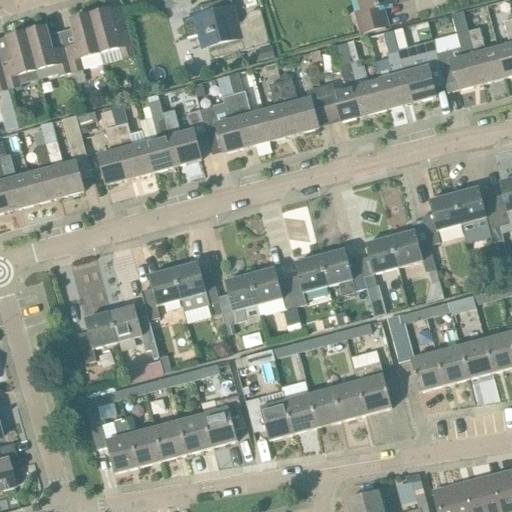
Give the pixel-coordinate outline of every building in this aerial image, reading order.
[(243,23),(236,25),(229,0),(192,10),(195,22),(183,25),(186,39),(203,35),(210,61),(270,45),(260,10),(257,10),(256,11),(249,13),(245,20),(243,23)] [(391,0),(356,0),(361,15),(355,16),(360,36),(387,28),(382,9),(393,6),(391,0)] [(110,12),(89,17),(99,55),(118,50),(121,61),(134,58),(127,32),(124,21),(121,10),(110,13),(110,12)] [(433,43),(433,44),(444,85),(455,82),(459,93),(482,87),(463,13),(451,16),(463,60),(451,64),(448,53),(437,56),(433,43)] [(463,13),(482,87),(505,81),(497,51),(485,54),(479,31),(469,34),(463,13)] [(75,45),(64,48),(71,75),(72,74),(75,86),(86,83),(83,71),(102,66),(99,55),(89,17),(69,22),(75,45)] [(511,79),(511,22),(503,25),(509,48),(497,51),(505,81),(511,79)] [(46,28),(26,34),(38,81),(59,76),(59,78),(71,75),(64,48),(52,51),(46,28)] [(8,41),(0,43),(0,64),(0,65),(10,101),(8,91),(20,88),(19,86),(38,81),(26,34),(7,39),(8,41)] [(344,46),(364,119),(388,112),(379,82),(368,86),(362,63),(359,64),(354,43),(344,46)] [(436,100),(433,88),(444,85),(433,44),(397,53),(412,106),(436,100)] [(319,89),(325,112),(336,109),(340,125),(364,119),(344,46),(333,49),(345,92),(332,95),(330,86),(319,89)] [(412,106),(397,53),(386,56),(392,79),(379,82),(388,112),(412,106)] [(0,103),(10,101),(0,65),(0,64),(0,103)] [(228,77),(247,150),(271,144),(263,114),(250,118),(244,96),(243,96),(237,75),(228,77)] [(247,150),(228,77),(216,80),(227,123),(218,126),(213,109),(199,112),(205,133),(216,130),(223,157),(247,150)] [(297,105),(291,82),(280,85),(294,138),(318,131),(314,115),(325,112),(319,89),(308,92),(311,102),(297,105)] [(263,114),(271,144),(294,138),(280,85),(268,88),(274,111),(263,114)] [(145,145),(153,175),(177,169),(162,116),(163,116),(158,96),(147,99),(150,108),(143,110),(145,121),(140,122),(146,145),(145,145)] [(111,112),(130,181),(153,175),(145,145),(133,148),(123,111),(112,114),(111,112)] [(130,181),(111,112),(100,115),(111,154),(98,158),(106,187),(130,181)] [(205,133),(199,112),(186,116),(190,133),(180,136),(174,113),(163,116),(162,116),(177,169),(200,162),(193,136),(205,133)] [(45,147),(59,200),(84,193),(80,181),(92,178),(76,118),(62,121),(74,164),(63,167),(57,144),(46,147),(45,147)] [(28,176),(36,206),(59,200),(45,147),(46,147),(42,132),(33,135),(37,150),(34,150),(40,173),(28,176)] [(0,143),(0,166),(12,213),(36,206),(28,176),(16,180),(10,157),(7,157),(3,143),(0,143)] [(0,215),(12,213),(0,166),(0,215)] [(493,199),(501,228),(511,225),(509,215),(511,213),(511,181),(500,184),(503,196),(493,199)] [(483,201),(480,190),(455,197),(463,227),(488,221),(494,244),(504,241),(501,228),(493,199),(483,201)] [(429,243),(430,247),(441,244),(438,234),(463,227),(455,197),(430,204),(433,216),(423,219),(430,243),(429,243)] [(419,246),(416,234),(391,241),(399,271),(424,265),(427,275),(430,274),(433,286),(430,286),(435,303),(445,300),(430,247),(429,243),(419,246)] [(359,261),(367,291),(377,288),(374,278),(399,271),(391,241),(366,248),(369,259),(359,261)] [(349,264),(346,253),(319,260),(327,291),(339,288),(342,297),(367,291),(359,261),(349,264)] [(288,279),(296,310),(307,307),(304,297),(327,291),(319,260),(296,266),(299,276),(288,279)] [(182,302),(185,314),(221,304),(220,298),(213,273),(201,276),(198,264),(174,270),(182,302)] [(160,319),(157,308),(182,302),(174,270),(148,277),(152,290),(142,292),(148,317),(149,317),(150,322),(160,319)] [(278,282),(276,271),(247,279),(255,309),(283,302),(286,313),(284,313),(287,327),(300,324),(296,310),(288,279),(278,282)] [(244,312),(255,309),(247,279),(226,284),(229,295),(220,298),(221,304),(227,328),(247,322),(244,312)] [(511,287),(497,291),(499,301),(511,297),(511,287)] [(472,298),(475,307),(499,301),(497,291),(472,298)] [(449,304),(451,313),(475,307),(472,298),(449,304)] [(425,311),(427,320),(451,313),(449,304),(425,311)] [(134,308),(109,314),(118,345),(143,339),(147,353),(152,352),(154,361),(160,359),(150,322),(149,317),(148,317),(137,319),(134,308)] [(411,362),(411,360),(402,326),(427,320),(425,311),(387,321),(399,366),(411,362)] [(118,345),(109,314),(85,320),(88,333),(77,336),(85,365),(96,363),(93,352),(118,345)] [(344,333),(346,341),(372,334),(370,326),(344,333)] [(346,341),(344,333),(319,339),(322,348),(346,341)] [(511,369),(511,349),(508,335),(484,342),(492,374),(511,369)] [(322,348),(319,339),(295,345),(298,354),(322,348)] [(492,374),(484,342),(460,348),(469,380),(492,374)] [(270,352),(273,361),(298,354),(295,345),(270,352)] [(436,354),(444,387),(469,380),(460,348),(436,354)] [(273,361),(270,352),(234,362),(236,370),(273,361)] [(358,384),(367,418),(392,411),(376,352),(351,359),(358,384)] [(411,360),(411,362),(419,393),(444,387),(436,354),(411,360)] [(167,358),(159,360),(160,362),(163,375),(171,373),(167,358)] [(160,362),(148,366),(151,378),(163,375),(160,362)] [(192,374),(194,382),(219,375),(217,367),(192,374)] [(139,381),(136,369),(124,372),(128,385),(139,381)] [(194,382),(192,374),(168,380),(170,388),(194,382)] [(170,388),(168,380),(144,386),(146,395),(170,388)] [(333,391),(342,424),(367,418),(358,384),(333,391)] [(146,395),(144,386),(119,393),(122,401),(146,395)] [(342,424),(333,391),(309,397),(318,431),(342,424)] [(122,401),(119,393),(85,402),(89,420),(99,417),(97,408),(122,401)] [(204,417),(213,449),(237,443),(234,431),(246,428),(238,397),(216,402),(218,413),(204,417)] [(284,404),(293,437),(318,431),(309,397),(284,404)] [(293,437),(284,404),(261,410),(258,400),(245,404),(253,435),(265,432),(269,444),(293,437)] [(179,423),(188,456),(213,449),(204,417),(179,423)] [(131,436),(127,420),(114,424),(118,440),(106,443),(115,476),(140,469),(131,436)] [(179,423),(155,430),(164,462),(188,456),(179,423)] [(155,430),(131,436),(140,469),(164,462),(155,430)] [(0,492),(15,489),(7,460),(0,461),(0,492)] [(511,511),(511,471),(491,478),(500,511),(511,511)] [(500,511),(491,478),(463,485),(470,511),(500,511)] [(418,510),(428,507),(421,482),(412,484),(418,510)] [(439,511),(470,511),(463,485),(434,493),(439,511)] [(349,511),(384,511),(379,494),(347,502),(349,511)]
